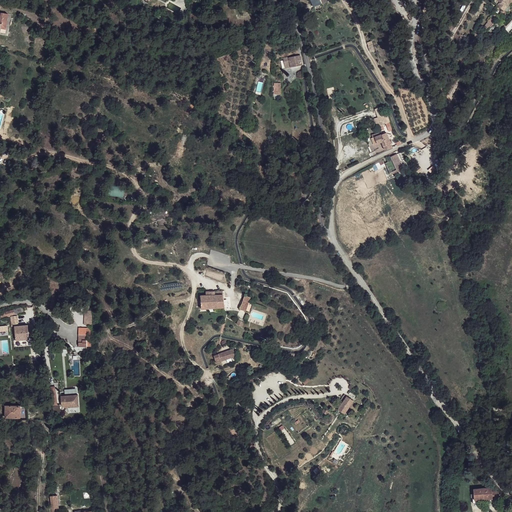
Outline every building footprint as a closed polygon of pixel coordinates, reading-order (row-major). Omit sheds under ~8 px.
[(511,0),(500,0),(499,5),(508,12),(509,12),(510,11),(511,10),(511,9),(511,6),(511,4),(511,1),(511,0)] [(494,19),(486,28),(489,30),(496,21),(494,19)] [(301,56),(285,59),(288,69),(303,65),(301,56)] [(388,132),(393,130),(383,106),(374,109),(382,130),(387,129),(388,132)] [(387,133),(381,134),(384,142),(382,142),(383,144),(386,151),(392,148),(387,133)] [(381,134),(375,137),(378,144),(382,142),(384,142),(381,134)] [(398,154),(392,157),(395,162),(399,169),(405,166),(398,154)] [(108,196),(124,197),(124,187),(109,186),(108,196)] [(205,275),(222,281),(225,273),(208,267),(205,275)] [(206,295),(201,295),(202,308),(224,307),(224,294),(216,294),(216,291),(206,291),(206,295)] [(250,297),(245,295),(239,309),(245,311),(250,297)] [(0,312),(1,316),(25,310),(24,307),(0,312)] [(92,310),(84,310),(84,325),(92,325),(92,310)] [(240,312),(237,323),(242,325),(246,314),(240,312)] [(27,326),(14,327),(15,341),(29,339),(27,326)] [(77,334),(76,346),(90,346),(90,335),(88,335),(88,333),(77,334)] [(235,346),(215,362),(218,367),(239,352),(235,346)] [(60,396),(62,406),(65,405),(66,407),(79,406),(78,394),(60,396)] [(347,396),(338,409),(345,415),(354,401),(347,396)] [(5,406),(5,419),(26,419),(27,406),(5,406)] [(236,427),(231,429),(234,435),(239,433),(236,427)] [(475,490),(474,500),(488,499),(488,501),(492,501),(499,501),(499,492),(492,492),(492,489),(475,490)]
